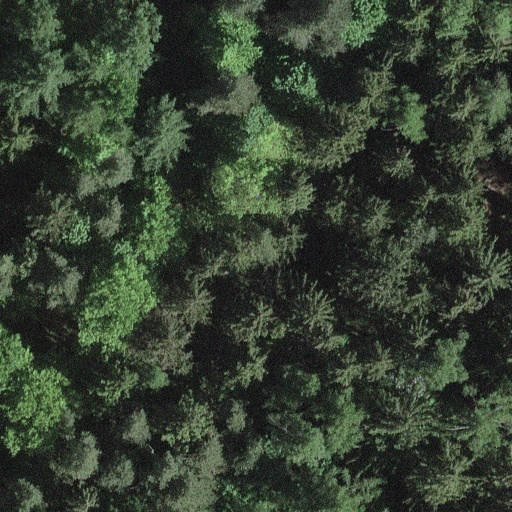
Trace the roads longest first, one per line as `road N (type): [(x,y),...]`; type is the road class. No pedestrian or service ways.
road 1 (track): [(0,429),(357,0)]
road 2 (track): [(496,0),(486,405)]
